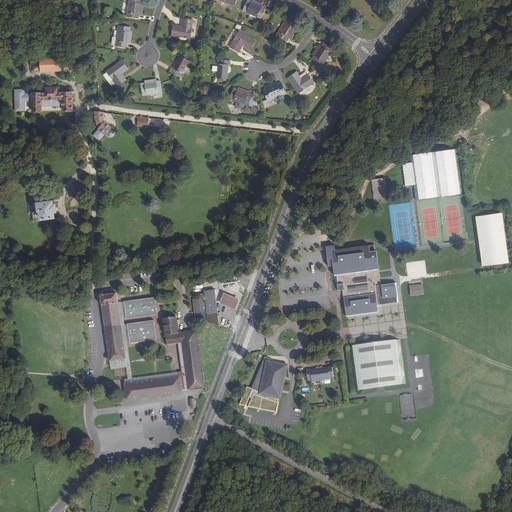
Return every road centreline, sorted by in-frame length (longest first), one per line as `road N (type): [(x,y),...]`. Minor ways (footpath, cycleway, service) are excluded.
road 1 (tertiary): [(208,419),(301,172),(371,64)]
road 2 (unclassified): [(208,419),(386,511)]
